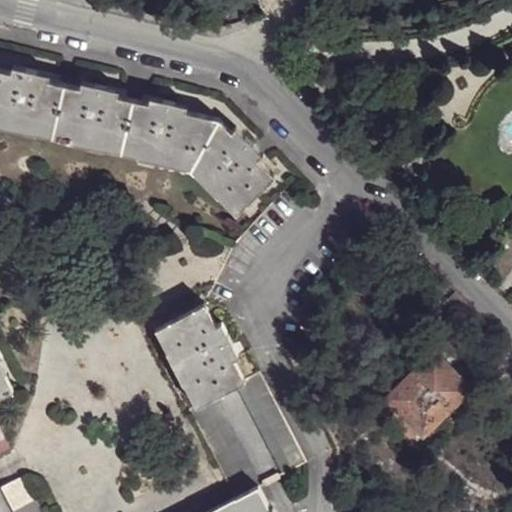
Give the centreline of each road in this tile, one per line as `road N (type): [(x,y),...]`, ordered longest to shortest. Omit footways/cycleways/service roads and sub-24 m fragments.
road 1 (unclassified): [(250,70),(511,327)]
road 2 (unclassified): [(0,3),(250,70)]
